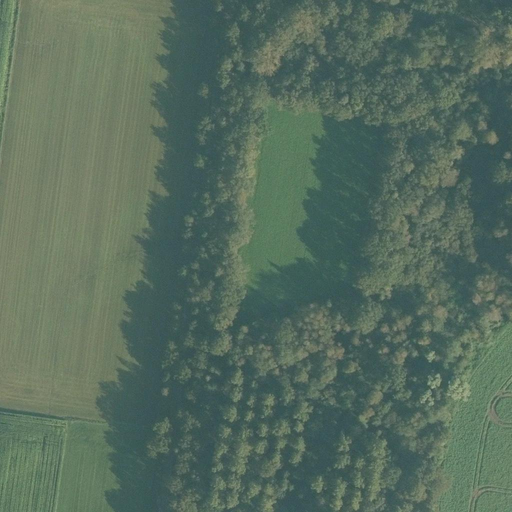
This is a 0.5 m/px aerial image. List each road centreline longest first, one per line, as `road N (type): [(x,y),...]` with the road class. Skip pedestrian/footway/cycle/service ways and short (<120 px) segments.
road 1 (unclassified): [(162,511),(229,0)]
road 2 (unclassified): [(307,0),(511,29)]
